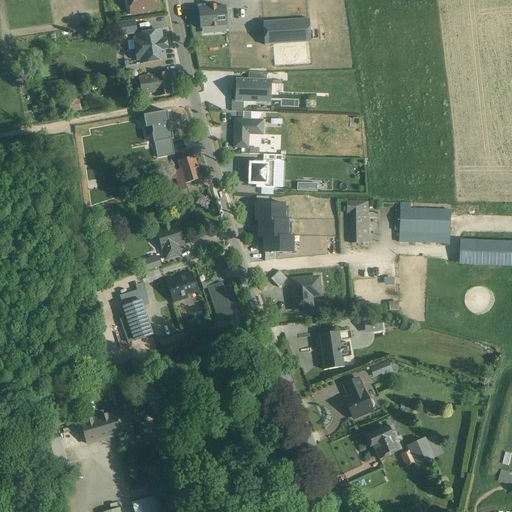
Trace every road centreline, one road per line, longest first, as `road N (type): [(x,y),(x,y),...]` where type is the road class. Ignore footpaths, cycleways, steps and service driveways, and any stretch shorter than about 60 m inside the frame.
road 1 (unclassified): [(191,99),(279,377),(337,511)]
road 2 (track): [(0,136),(191,99)]
